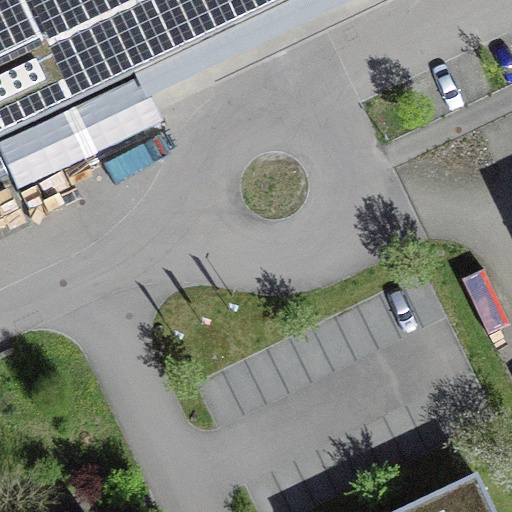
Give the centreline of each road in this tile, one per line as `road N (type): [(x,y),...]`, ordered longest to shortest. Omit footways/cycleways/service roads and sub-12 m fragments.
road 1 (residential): [(201,230),(245,268),(303,271),(329,258),(362,210),(366,164),(325,114)]
road 2 (residential): [(325,114),(276,100),(228,115),(196,155),(190,180),(201,230)]
road 3 (residential): [(508,0),(362,68),(325,114)]
road 4 (residential): [(0,318),(201,230)]
